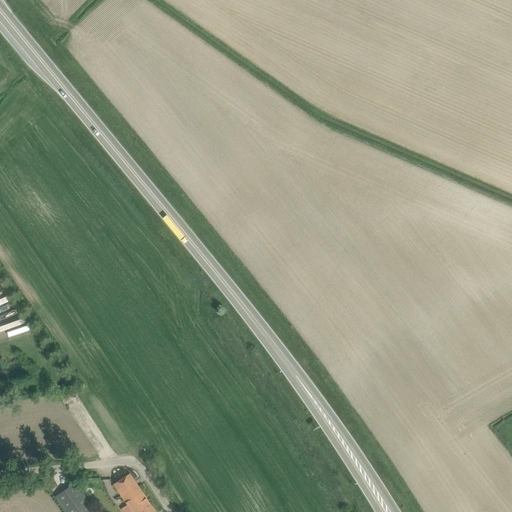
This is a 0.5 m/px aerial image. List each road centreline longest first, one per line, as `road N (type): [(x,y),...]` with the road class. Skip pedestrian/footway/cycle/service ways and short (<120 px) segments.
road 1 (primary): [(345,444),(219,275),(0,11)]
road 2 (unclassified): [(0,471),(135,461)]
